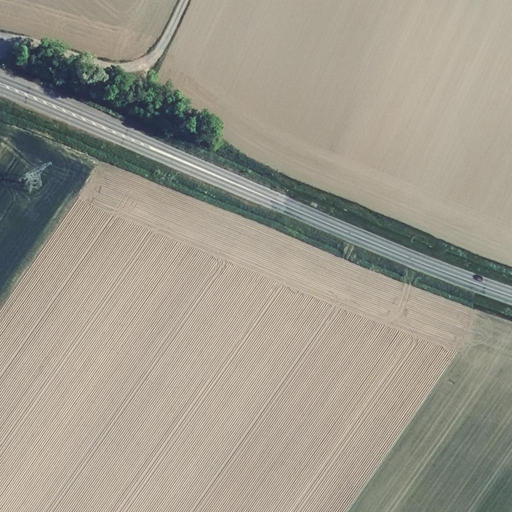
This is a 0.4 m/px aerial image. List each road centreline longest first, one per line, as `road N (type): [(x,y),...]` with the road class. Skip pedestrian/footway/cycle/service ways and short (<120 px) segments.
road 1 (tertiary): [(511,295),(0,83)]
road 2 (track): [(0,37),(100,65),(140,65),(155,54),(181,0)]
